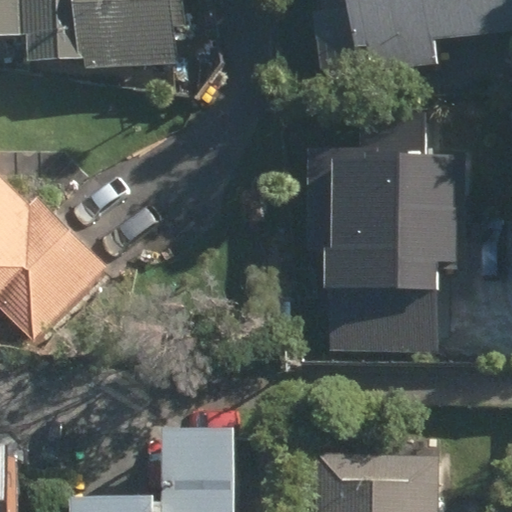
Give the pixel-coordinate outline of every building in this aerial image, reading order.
[(85,66),(86,73),(172,69),(169,7),(181,5),(180,0),(0,0),(0,46),(26,46),(27,69),(85,66)] [(363,54),(366,81),(437,73),(433,48),(511,40),(511,0),(343,0),(349,56),(363,54)] [(21,334),(35,348),(110,272),(37,201),(29,210),(0,182),(0,328),(14,341),(21,334)] [(161,511),(232,511),(233,441),(162,440),(161,511)] [(440,511),(441,461),(318,462),(317,511),(440,511)]
